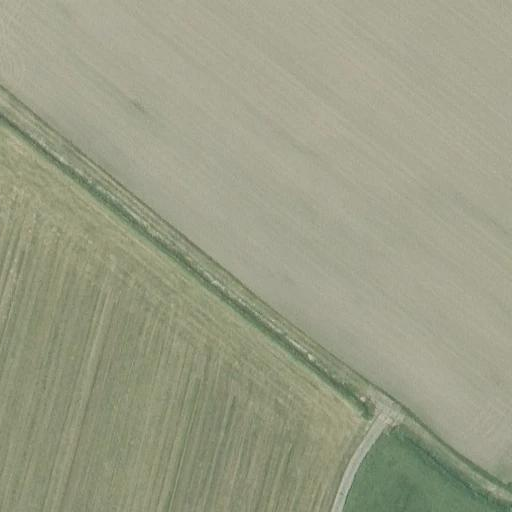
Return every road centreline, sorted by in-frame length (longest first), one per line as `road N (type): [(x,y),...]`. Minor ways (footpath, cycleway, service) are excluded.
road 1 (track): [(0,98),(384,411)]
road 2 (track): [(511,499),(384,411)]
